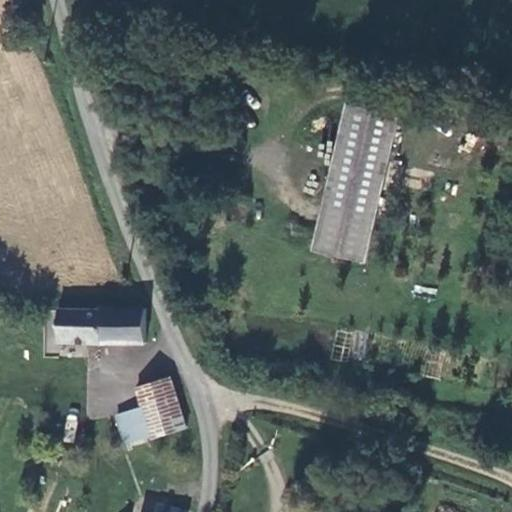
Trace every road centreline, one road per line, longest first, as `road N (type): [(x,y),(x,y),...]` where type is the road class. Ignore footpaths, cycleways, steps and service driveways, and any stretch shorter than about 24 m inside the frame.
road 1 (unclassified): [(54,0),(130,241),(206,395),(213,478),(206,511)]
road 2 (track): [(206,395),(280,400),(511,479)]
